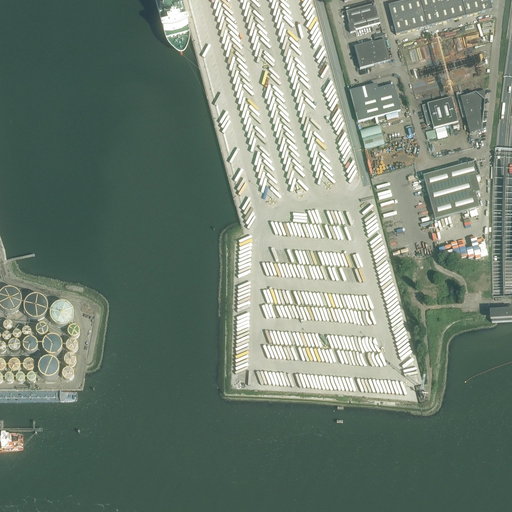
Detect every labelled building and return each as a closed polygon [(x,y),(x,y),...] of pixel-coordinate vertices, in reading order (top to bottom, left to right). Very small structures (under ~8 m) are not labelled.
[(416,15),(423,13),(419,0),(414,0),(412,1),(416,15)] [(419,0),(423,13),(431,11),(428,0),(419,0)] [(428,0),(431,11),(439,9),(436,0),(428,0)] [(436,0),(439,9),(447,7),(444,0),(436,0)] [(474,16),(481,14),(479,7),(477,0),(474,0),(470,1),(474,16)] [(404,3),(408,17),(416,15),(412,1),(404,3)] [(470,1),(462,3),(466,18),(474,16),(470,1)] [(400,19),(408,17),(404,3),(396,5),(400,19)] [(458,20),(466,18),(462,3),(454,5),(458,20)] [(493,3),(479,7),(481,14),(492,11),(490,4),(493,3)] [(396,5),(388,7),(392,22),(400,19),(396,5)] [(450,22),(458,20),(454,5),(447,7),(450,22)] [(349,25),(348,25),(350,34),(355,33),(355,31),(380,25),(375,6),(346,13),(349,25)] [(443,24),(450,22),(447,7),(439,9),(443,24)] [(435,26),(443,24),(439,9),(431,11),(435,26)] [(427,28),(435,26),(431,11),(423,13),(427,28)] [(419,30),(427,28),(423,13),(416,15),(419,30)] [(416,15),(408,17),(412,32),(419,30),(416,15)] [(404,34),(412,32),(408,17),(400,19),(404,34)] [(404,34),(400,19),(392,22),(396,36),(404,34)] [(375,43),(385,41),(383,33),(373,36),(375,43)] [(384,64),(390,62),(384,41),(379,43),(384,64)] [(369,50),(370,56),(372,61),(373,67),(379,65),(373,43),(367,45),(369,50)] [(373,43),(379,65),(384,64),(379,43),(374,44),(373,43)] [(367,45),(354,48),(355,54),(369,50),(367,45)] [(370,56),(369,50),(355,54),(357,59),(370,56)] [(372,61),(370,56),(357,59),(358,65),(372,61)] [(358,65),(360,70),(373,67),(372,61),(358,65)] [(377,85),(356,91),(350,92),(358,123),(400,112),(394,86),(378,90),(377,85)] [(463,98),(460,99),(470,135),(479,133),(479,132),(481,132),(485,92),(463,98)] [(458,124),(458,123),(451,99),(422,107),(427,126),(432,125),(433,130),(458,124)] [(381,135),(362,140),(365,151),(384,146),(381,135)] [(476,163),(423,177),(435,221),(479,209),(475,195),(480,194),(476,179),(480,178),(476,163)] [(476,260),(481,259),(476,237),(462,240),(462,242),(451,244),(452,247),(445,248),(447,255),(454,253),(455,258),(461,257),(461,259),(468,258),(468,260),(475,258),(476,260)] [(21,305),(21,303),(21,300),(21,298),(20,296),(18,295),(17,293),(15,292),(13,291),(10,291),(8,291),(6,291),(4,292),(2,293),(0,295),(0,310),(0,311),(2,312),(4,313),(6,314),(8,315),(10,315),(13,314),(15,313),(17,312),(18,311),(20,309),(21,307),(21,305)] [(47,311),(48,309),(47,306),(47,304),(46,302),(44,300),(43,299),(41,298),(38,297),(36,297),(34,297),(32,297),(30,298),(28,300),(26,301),(25,303),(24,305),(24,308),(24,310),(24,312),(25,314),(26,316),(28,318),(30,319),(32,320),(34,321),(36,321),(38,320),(41,320),(43,318),(44,317),(46,315),(47,313),(47,311)] [(73,318),(74,316),(73,313),(73,311),(72,309),(70,308),(69,306),(67,305),(65,304),(63,304),(60,304),(58,304),(56,305),(54,306),(53,308),(51,309),(50,311),(50,313),(50,316),(50,318),(50,320),(51,322),(53,324),(54,325),(56,326),(58,327),(60,328),(63,328),(65,327),(67,326),(69,325),(70,324),(72,322),(73,320),(73,318)] [(511,308),(493,310),(493,326),(511,324),(511,308)] [(14,326),(14,324),(13,323),(12,322),(10,322),(8,322),(7,323),(6,324),(5,326),(6,327),(6,329),(7,330),(9,330),(11,330),(13,329),(13,328),(14,328),(14,326)] [(47,332),(47,331),(47,329),(46,328),(45,327),(44,327),(43,326),(41,326),(40,327),(39,327),(38,328),(37,329),(36,330),(36,331),(36,332),(36,334),(37,335),(37,336),(39,337),(41,338),(42,338),(44,337),(46,336),(46,335),(47,334),(47,333),(47,332)] [(80,334),(80,333),(80,332),(79,330),(79,329),(78,328),(77,328),(76,327),(74,327),(73,327),(72,327),(71,327),(70,328),(69,329),(68,330),(67,331),(67,332),(67,334),(67,335),(68,336),(69,337),(70,338),(71,339),(72,339),(73,339),(74,339),(76,339),(77,338),(78,338),(79,337),(79,335),(80,334)] [(30,332),(30,330),(29,329),(28,328),(26,328),(24,328),(23,329),(22,330),(22,332),(22,334),(23,335),(24,336),(26,336),(27,336),(29,335),(30,334),(30,333),(30,332)] [(21,335),(20,333),(20,332),(19,331),(17,330),(16,330),(15,330),(13,331),(12,333),(12,334),(12,336),(13,337),(14,338),(15,339),(16,339),(18,339),(19,338),(20,336),(21,335)] [(10,337),(10,335),(9,334),(8,333),(6,333),(5,333),(3,334),(2,335),(2,337),(2,338),(3,340),(4,341),(5,341),(6,341),(7,341),(9,340),(10,339),(10,337)] [(37,344),(37,343),(37,341),(36,340),(35,338),(34,338),(33,337),(31,336),(29,336),(28,336),(26,337),(25,338),(24,339),(23,340),(22,341),(22,343),(22,344),(22,346),(22,347),(23,348),(24,349),(25,350),(27,351),(28,351),(30,352),(31,351),(33,351),(34,350),(35,349),(36,348),(36,347),(37,346),(37,344)] [(61,348),(61,346),(61,344),(60,342),(58,341),(57,340),(55,339),(52,338),(51,338),(49,338),(47,339),(46,340),(44,341),(43,342),(42,344),(42,346),(42,348),(42,350),(42,352),(43,353),(44,355),(46,356),(48,357),(50,357),(51,358),(53,357),(55,357),(57,356),(58,355),(60,353),(60,352),(61,350),(61,348)] [(19,346),(18,345),(18,344),(17,342),(15,341),(13,340),(12,340),(11,341),(9,342),(8,343),(8,344),(7,345),(7,346),(7,348),(8,349),(9,350),(10,351),(11,351),(13,352),(14,351),(15,351),(16,351),(17,350),(18,348),(18,347),(19,346)] [(78,349),(78,347),(78,346),(78,345),(77,344),(76,343),(75,342),(74,341),(73,341),(71,341),(70,341),(69,342),(68,342),(67,343),(66,344),(66,345),(65,347),(65,348),(66,349),(66,350),(67,351),(68,352),(69,353),(70,353),(71,354),(73,354),(74,353),(75,353),(76,352),(77,351),(78,350),(78,349)] [(76,362),(76,361),(76,360),(76,359),(75,358),(74,357),(73,356),(72,355),(71,355),(70,355),(68,355),(67,355),(66,356),(65,357),(64,358),(64,359),(64,361),(64,362),(64,363),(64,364),(65,365),(66,366),(67,367),(68,367),(70,367),(71,367),(72,367),(73,367),(74,366),(75,365),(76,364),(76,362)] [(20,367),(20,365),(20,364),(19,363),(17,362),(16,361),(15,361),(14,361),(12,361),(11,363),(9,364),(9,365),(9,366),(9,368),(9,369),(10,370),(10,371),(11,372),(12,372),(13,372),(14,372),(15,372),(17,372),(18,371),(19,371),(20,369),(20,367)] [(34,368),(34,367),(34,365),(34,364),(33,363),(32,362),(31,362),(30,361),(29,361),(28,361),(27,361),(25,362),(24,363),(24,364),(23,365),(23,366),(23,367),(23,368),(24,370),(24,371),(25,371),(26,372),(28,372),(29,372),(30,372),(31,372),(32,371),(33,370),(34,369),(34,368)] [(59,374),(59,372),(59,369),(58,368),(57,366),(56,364),(54,363),(52,362),(51,361),(49,361),(47,361),(45,361),(43,362),(41,363),(40,365),(38,367),(38,369),(37,371),(37,373),(38,375),(39,376),(40,378),(41,380),(43,381),(45,382),(47,382),(49,382),(51,382),(52,381),(54,380),(56,379),(57,377),(58,375),(59,374)] [(74,377),(74,376),(74,374),(74,373),(73,372),(73,371),(72,370),(71,370),(69,369),(68,369),(67,369),(66,370),(65,370),(64,371),(63,372),(62,373),(62,374),(62,376),(62,377),(62,378),(63,379),(64,380),(65,381),(66,381),(67,382),(68,382),(69,382),(71,381),(72,381),(73,380),(73,379),(74,378),(74,377)] [(14,380),(14,378),(14,377),(13,376),(12,375),(11,375),(9,374),(8,374),(7,375),(6,376),(5,377),(4,378),(4,379),(4,381),(5,383),(6,384),(7,384),(9,385),(11,384),(12,384),(13,383),(14,382),(14,381),(14,380)] [(36,380),(36,379),(36,378),(35,377),(35,376),(34,375),(33,375),(32,374),(30,375),(29,375),(28,376),(27,377),(27,379),(27,380),(27,381),(28,382),(28,383),(29,383),(30,384),(32,384),(33,384),(34,383),(35,382),(35,381),(36,380)] [(24,381),(25,379),(24,378),(24,377),(23,376),(22,376),(21,375),(20,375),(19,375),(18,376),(17,377),(16,378),(16,379),(16,380),(16,381),(17,382),(18,383),(19,383),(20,384),(21,384),(22,383),(23,383),(24,382),(24,381)]
